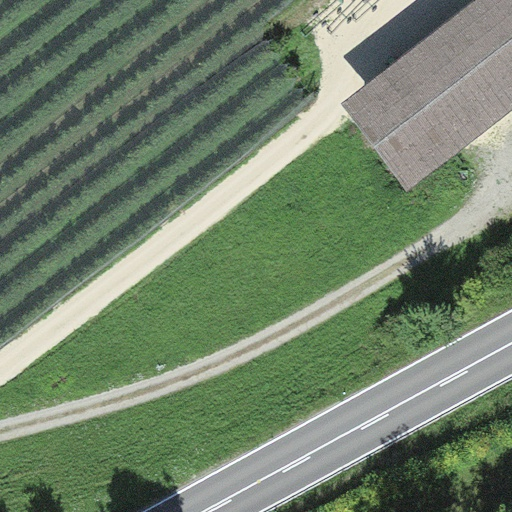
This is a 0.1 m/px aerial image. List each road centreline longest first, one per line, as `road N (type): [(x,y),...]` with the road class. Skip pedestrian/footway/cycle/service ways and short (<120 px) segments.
road 1 (track): [(469,0),(0,374)]
road 2 (track): [(0,431),(172,386),(278,345),(511,198)]
road 3 (primary): [(204,511),(511,344)]
